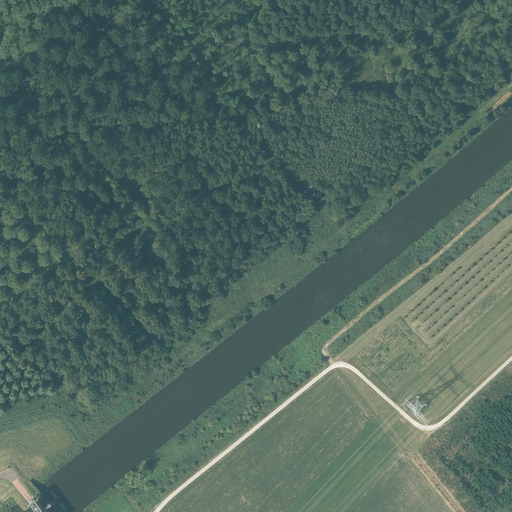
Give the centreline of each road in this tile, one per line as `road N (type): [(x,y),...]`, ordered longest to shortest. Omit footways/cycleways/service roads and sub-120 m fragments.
road 1 (track): [(511,359),(430,428),(345,364),(332,366),(156,511)]
road 2 (track): [(511,189),(328,342),(335,365)]
